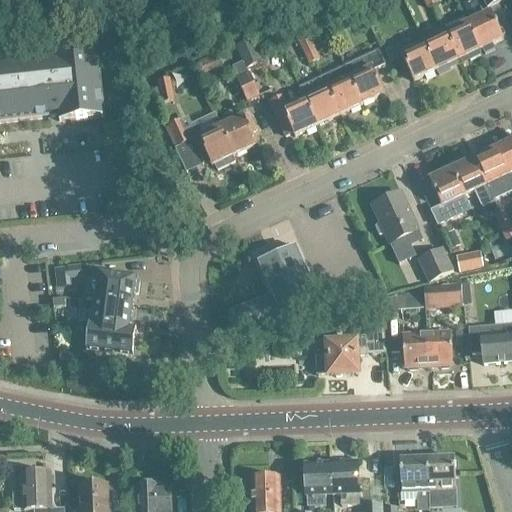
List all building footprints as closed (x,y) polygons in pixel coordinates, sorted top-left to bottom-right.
[(353,0),(337,0),(319,8),(324,19),(343,11),(342,8),(355,2),(353,0)] [(374,5),(371,0),(357,0),(362,11),(374,5)] [(423,0),(427,9),(439,3),(437,0),(423,0)] [(484,0),(488,8),(500,2),(503,1),(502,0),(484,0)] [(490,16),(467,26),(480,53),(482,52),(484,57),(495,52),(493,47),(503,43),(490,16)] [(480,53),(467,26),(444,37),(457,64),(480,53)] [(301,36),(314,63),(319,60),(307,34),(301,36)] [(314,63),(301,36),(296,39),(308,65),(314,63)] [(457,64),(444,37),(422,47),(435,74),(436,73),(438,78),(450,72),(448,68),(457,64)] [(254,49),(250,41),(236,47),(246,70),(260,63),(254,49)] [(435,74),(422,47),(414,50),(411,41),(386,52),(391,63),(401,58),(412,84),(435,74)] [(342,69),(341,70),(359,108),(382,97),(371,73),(382,68),(376,54),(343,70),(342,69)] [(0,124),(50,119),(61,118),(61,122),(61,124),(64,123),(70,123),(76,122),(88,121),(87,121),(102,119),(95,59),(81,61),(69,62),(55,64),(55,65),(0,71),(0,124)] [(237,62),(231,65),(238,78),(234,79),(247,104),(256,100),(237,62)] [(359,108),(341,70),(319,80),(338,118),(359,108)] [(170,80),(157,82),(162,104),(175,102),(170,80)] [(338,118),(319,80),(298,90),(303,101),(302,101),(315,128),(338,118)] [(315,128),(302,101),(283,110),(278,100),(268,104),(284,138),(292,135),(293,138),(315,128)] [(220,129),(233,156),(256,146),(250,131),(254,130),(248,117),(220,129)] [(181,121),(166,128),(169,140),(173,149),(189,142),(193,140),(199,155),(204,153),(211,166),(214,165),(216,170),(234,162),(232,157),(232,156),(233,156),(220,129),(211,133),(205,121),(185,130),(181,121)] [(123,139),(103,141),(106,164),(125,162),(123,139)] [(511,143),(496,151),(508,177),(511,175),(511,143)] [(508,177),(496,151),(493,145),(474,154),(477,160),(474,161),(486,188),(489,187),(492,193),(511,184),(508,177)] [(486,188),(474,161),(473,162),(470,156),(451,164),(454,170),(452,171),(464,198),(475,193),(488,220),(494,217),(499,214),(486,188)] [(464,198),(452,171),(449,173),(448,169),(441,173),(442,176),(430,182),(442,207),(430,212),(437,227),(470,212),(464,198)] [(402,195),(373,209),(381,225),(375,228),(380,237),(385,235),(400,265),(416,258),(411,247),(424,242),(402,195)] [(511,225),(505,211),(499,214),(494,217),(500,228),(509,224),(511,230),(511,225)] [(511,230),(509,224),(500,228),(507,242),(511,239),(511,230)] [(442,249),(417,262),(430,287),(455,275),(442,249)] [(235,312),(234,313),(242,332),(281,315),(281,316),(284,314),(283,312),(315,298),(294,251),(283,256),(281,251),(276,253),(270,256),(273,261),(262,266),(276,296),(248,309),(247,306),(235,312)] [(480,253),(479,253),(456,258),(459,274),(484,270),(480,253)] [(82,273),(81,266),(54,270),(56,289),(71,287),(70,280),(69,275),(82,273)] [(96,302),(132,307),(134,295),(138,296),(139,283),(135,283),(135,281),(100,276),(96,302)] [(424,289),(425,310),(425,311),(461,309),(459,294),(458,287),(428,288),(424,289)] [(395,312),(425,310),(423,289),(394,297),(395,312)] [(53,302),(54,310),(66,308),(65,300),(57,301),(53,302)] [(129,333),(132,307),(96,302),(93,328),(129,333)] [(329,358),(317,359),(317,376),(329,375),(329,376),(334,376),(336,378),(340,378),(342,375),(358,375),(357,358),(385,356),(383,314),(353,316),(354,343),(328,345),(329,358)] [(483,339),(482,339),(484,367),(511,363),(511,326),(482,329),(483,339)] [(129,333),(93,328),(91,328),(88,352),(132,357),(135,333),(129,333)] [(427,337),(429,368),(438,367),(441,371),(449,371),(451,367),(453,367),(451,336),(427,337)] [(429,368),(427,337),(403,338),(405,369),(406,369),(409,373),(417,372),(420,368),(429,368)] [(60,354),(59,362),(71,364),(72,356),(60,354)] [(511,367),(485,373),(487,384),(511,379),(511,367)] [(454,461),(428,462),(429,494),(455,493),(454,461)] [(429,494),(428,462),(400,463),(401,495),(416,495),(417,511),(429,511),(428,494),(429,494)] [(358,465),(332,466),(333,498),(340,498),(340,508),(358,507),(358,497),(359,497),(358,465)] [(323,498),(333,498),(332,466),(304,467),(305,499),(307,499),(307,509),(308,509),(315,509),(324,509),(323,498)] [(63,511),(64,511),(52,511),(51,476),(22,477),(23,495),(12,496),(12,511),(63,511)] [(251,484),(241,484),(241,501),(252,501),(251,511),(280,511),(279,482),(265,482),(263,480),(257,480),(255,483),(251,483),(251,484)] [(85,489),(80,489),(81,511),(109,511),(107,510),(106,488),(97,488),(94,485),(87,485),(85,489)] [(157,490),(157,489),(138,489),(138,511),(170,511),(170,489),(157,490)]
